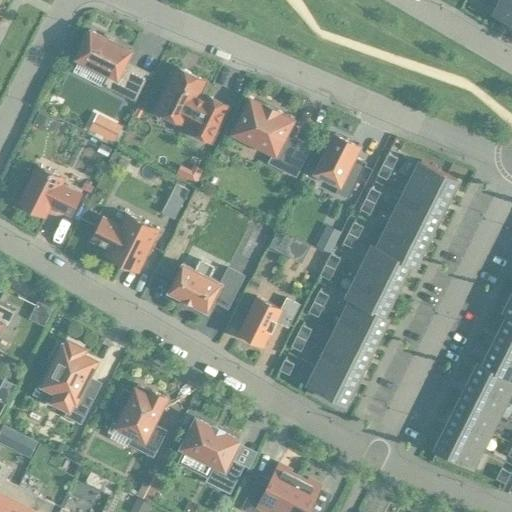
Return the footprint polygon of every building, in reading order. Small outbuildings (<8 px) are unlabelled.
[(511,2),(507,0),(500,0),(493,15),(511,24),(511,2)] [(122,67),(130,51),(90,31),(88,34),(84,33),(78,46),(81,48),(76,59),(108,75),(102,86),(134,102),(146,79),(122,67)] [(210,142),(228,107),(206,96),(204,99),(197,96),(204,81),(190,74),(187,72),(184,70),(180,69),(176,67),(174,71),(168,73),(162,85),(164,90),(154,110),(183,125),(184,123),(191,126),(188,131),(210,142)] [(234,133),(273,152),(268,163),(295,177),(310,146),(295,138),(294,140),(283,135),(291,121),(277,114),(278,111),(265,105),(264,107),(250,100),(234,133)] [(32,124),(39,128),(44,126),(49,118),(38,112),(32,124)] [(107,124),(101,136),(114,142),(120,130),(107,124)] [(359,147),(334,134),(314,173),(338,185),(334,192),(347,199),(365,163),(354,157),(359,147)] [(387,153),(381,164),(392,169),(397,158),(387,153)] [(420,161),(411,179),(447,197),(456,179),(420,161)] [(386,180),(392,169),(381,164),(376,175),(386,180)] [(50,206),(69,216),(80,195),(61,185),(63,179),(36,166),(17,204),(44,217),(50,206)] [(447,197),(411,179),(402,196),(439,214),(447,197)] [(370,188),(364,199),(374,204),(380,193),(370,188)] [(430,232),(439,214),(402,196),(394,213),(430,232)] [(168,198),(161,212),(173,219),(181,204),(168,198)] [(374,204),(364,199),(359,209),(369,214),(374,204)] [(430,232),(394,213),(385,231),(421,249),(430,232)] [(126,215),(120,226),(103,218),(91,241),(108,250),(105,255),(137,272),(158,231),(126,215)] [(352,222),(347,233),(357,238),(362,227),(352,222)] [(276,229),(268,247),(278,253),(287,235),(276,229)] [(413,266),(421,249),(385,231),(377,247),(373,245),(372,246),(413,266)] [(357,238),(347,233),(341,244),(351,249),(357,238)] [(412,267),(413,266),(372,246),(364,263),(400,281),(408,265),(412,267)] [(330,253),(324,264),(334,269),(340,258),(330,253)] [(167,292),(169,293),(182,299),(182,300),(192,305),(192,304),(205,311),(207,312),(208,310),(212,301),(226,308),(243,276),(227,268),(220,282),(219,282),(183,264),(184,264),(182,263),(181,265),(180,267),(176,265),(170,277),(174,279),(168,290),(167,292)] [(400,281),(364,263),(355,280),(391,298),(400,281)] [(334,269),(324,264),(319,275),(329,280),(334,269)] [(383,314),(391,298),(355,280),(346,297),(387,317),(383,314)] [(318,291),(312,302),(323,306),(328,296),(318,291)] [(298,305),(286,298),(280,309),(256,297),(237,333),(263,346),(275,321),(287,327),(298,305)] [(350,300),(342,316),(378,335),(387,317),(346,297),(346,298),(350,300)] [(323,306),(312,302),(307,312),(317,317),(323,306)] [(0,329),(2,324),(7,327),(14,313),(0,305),(0,329)] [(511,337),(511,315),(504,312),(508,315),(500,331),(511,337)] [(370,352),(378,335),(342,316),(333,334),(370,352)] [(301,325),(295,336),(305,341),(311,330),(301,325)] [(511,337),(500,331),(491,348),(511,358),(511,337)] [(333,334),(325,351),(361,369),(370,352),(333,334)] [(300,352),(305,341),(295,336),(290,347),(300,352)] [(68,408),(65,415),(80,423),(96,391),(84,385),(95,362),(81,354),(83,349),(68,342),(65,347),(63,346),(62,347),(58,345),(50,360),(55,362),(43,385),(57,392),(53,401),(68,408)] [(511,358),(491,348),(483,364),(479,362),(478,363),(511,380),(511,358)] [(316,368),(353,386),(361,369),(325,351),(316,368)] [(294,364),(283,359),(278,370),(288,375),(294,364)] [(511,380),(478,363),(470,380),(506,399),(511,386),(511,380)] [(344,404),(353,386),(316,368),(307,386),(344,404)] [(506,399),(470,380),(461,398),(497,416),(506,399)] [(166,398),(151,390),(150,392),(137,385),(132,395),(123,390),(116,403),(125,407),(115,427),(132,435),(128,444),(152,456),(165,431),(152,425),(166,398)] [(461,398),(452,415),(489,433),(497,416),(461,398)] [(444,432),(480,450),(489,433),(452,415),(444,432)] [(215,487),(229,494),(244,466),(229,459),(238,441),(195,419),(181,448),(213,464),(206,478),(216,483),(215,487)] [(0,430),(0,443),(8,448),(16,432),(3,425),(0,430)] [(471,468),(480,450),(444,432),(435,450),(471,468)] [(0,511),(4,511),(18,486),(5,480),(10,469),(0,463),(0,511)] [(267,511),(280,511),(298,477),(289,473),(290,470),(278,464),(265,490),(252,484),(240,508),(247,511),(254,511),(257,507),(267,511)] [(500,468),(495,479),(505,484),(510,473),(500,468)] [(298,477),(280,511),(307,511),(320,485),(308,479),(307,482),(298,477)] [(115,483),(105,479),(99,490),(109,495),(115,483)] [(49,511),(53,504),(18,486),(4,511),(49,511)] [(131,508),(140,511),(145,511),(149,504),(135,498),(131,508)] [(188,501),(182,511),(202,511),(204,509),(188,501)]
